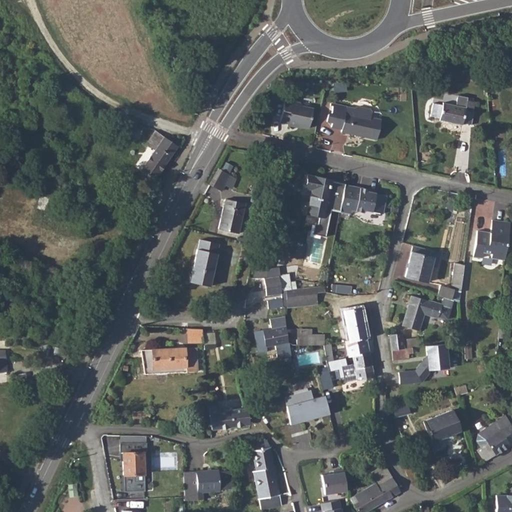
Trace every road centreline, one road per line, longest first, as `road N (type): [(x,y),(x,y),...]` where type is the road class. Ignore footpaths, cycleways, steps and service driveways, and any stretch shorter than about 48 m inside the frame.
road 1 (residential): [(121,312),(201,321),(233,315),(271,146)]
road 2 (residential): [(415,179),(380,315),(381,436)]
road 3 (track): [(33,0),(90,86),(206,142)]
road 4 (residential): [(90,429),(139,429),(196,443),(261,433),(288,462)]
road 5 (tertiary): [(212,135),(121,312)]
road 6 (tertiary): [(292,6),(239,76),(212,135)]
road 7 (residential): [(271,146),(415,179)]
road 8 (tertiary): [(212,135),(271,67),(321,46)]
